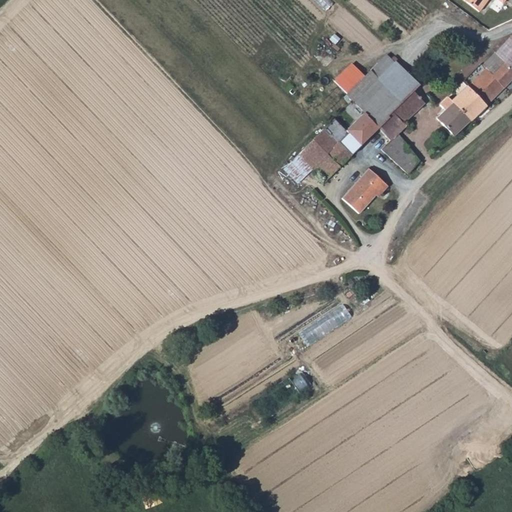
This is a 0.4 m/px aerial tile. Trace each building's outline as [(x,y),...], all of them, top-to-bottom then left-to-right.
[(485,5),(483,3),(485,0),(460,0),(478,14),(485,5)] [(511,34),(496,54),(504,61),(511,52),(511,34)] [(487,68),(492,74),(504,61),(496,54),(495,52),(484,65),(487,68)] [(353,102),(362,111),(367,115),(369,112),(367,109),(370,107),(366,103),(384,85),(395,96),(405,88),(403,85),(406,82),(414,90),(420,84),(396,61),(353,102)] [(511,78),(511,69),(504,61),(492,74),(504,87),(508,92),(511,88),(511,84),(509,82),(511,78)] [(468,87),(485,106),(504,87),(492,74),(487,68),(468,87)] [(369,112),(367,115),(372,121),(378,128),(385,136),(376,144),(394,160),(395,159),(400,164),(399,164),(410,174),(420,162),(399,134),(406,126),(405,125),(426,103),(414,90),(406,82),(403,85),(405,88),(395,96),(384,85),(366,103),(370,107),(367,109),(369,112)] [(469,119),(471,121),(485,106),(468,87),(466,86),(451,101),(469,119)] [(344,105),(345,104),(331,90),(330,91),(344,105)] [(314,108),(327,121),(344,105),(330,91),(314,108)] [(451,104),(438,118),(453,136),(469,119),(451,101),(449,102),(451,104)] [(355,127),(367,139),(378,128),(372,121),(367,115),(360,121),(355,127)] [(326,155),(338,168),(367,139),(355,127),(339,142),(337,145),(333,140),(323,130),(308,144),(300,152),(327,178),(331,174),(319,162),(326,155)] [(327,178),(300,152),(298,153),(312,168),(324,180),(327,178)] [(312,168),(298,153),(283,168),(297,183),(312,168)] [(331,174),(338,168),(326,155),(319,162),(331,174)] [(357,196),(371,207),(379,197),(382,194),(384,196),(392,187),(372,170),(350,198),(353,199),(357,196)] [(350,198),(348,200),(346,201),(363,216),(371,207),(357,196),(353,199),(350,198)] [(342,304),(298,334),(306,346),(350,316),(342,304)]
